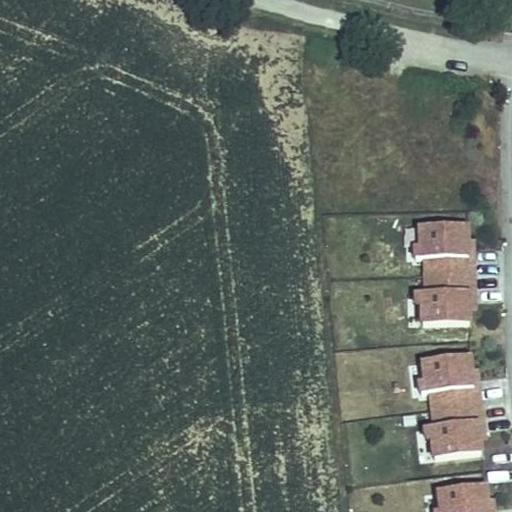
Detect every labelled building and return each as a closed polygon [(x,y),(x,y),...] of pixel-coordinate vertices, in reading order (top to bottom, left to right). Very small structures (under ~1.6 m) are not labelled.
[(437,279),(473,278),(473,260),(468,260),(468,242),(467,229),(421,230),(421,250),(415,250),(416,262),(423,262),(436,262),(437,279)] [(424,279),(437,279),(436,262),(423,262),(424,279)] [(474,296),(473,278),(437,279),(437,296),(424,296),(417,296),(417,309),(423,309),(423,329),(470,328),(469,314),(469,296),(474,296)] [(437,279),(424,279),(424,296),(437,296),(437,279)] [(444,412),(481,408),(478,390),(474,390),(471,373),(470,359),(424,365),(426,384),(420,385),(422,398),(429,397),(442,395),(444,412)] [(431,414),(444,412),(442,395),(429,397),(431,414)] [(483,426),(481,408),(444,412),(446,429),(433,430),(426,431),(427,444),(433,443),(435,463),(481,457),(480,444),(478,426),(483,426)] [(444,412),(431,414),(433,430),(446,429),(444,412)] [(488,511),(488,502),(486,489),(440,494),(441,511),(488,511)]
